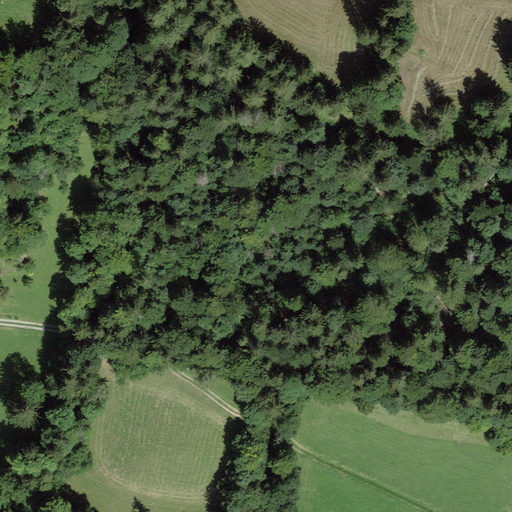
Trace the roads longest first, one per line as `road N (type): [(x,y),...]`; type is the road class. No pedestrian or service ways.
road 1 (track): [(511,396),(385,365),(303,360),(228,370),(168,361)]
road 2 (track): [(168,361),(241,412),(433,511)]
road 3 (track): [(0,321),(168,361)]
